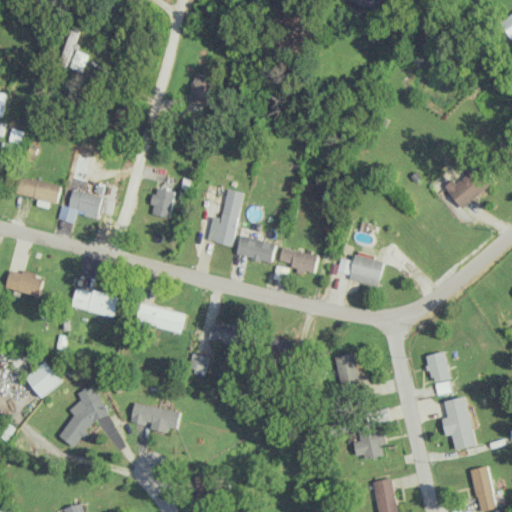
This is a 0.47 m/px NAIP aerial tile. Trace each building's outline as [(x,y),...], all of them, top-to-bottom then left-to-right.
[(348,0),(348,1),(379,8),(380,0),(348,0)] [(511,17),(502,25),(511,38),(511,37),(511,12),(511,13),(511,14),(511,17)] [(69,66),(81,71),(88,54),(76,49),(69,66)] [(209,101),(214,76),(195,73),(190,98),(209,101)] [(0,117),(2,118),(8,93),(0,91),(0,117)] [(443,186),(461,208),(495,179),(481,162),(455,183),(452,179),(443,186)] [(59,201),(63,183),(19,176),(16,193),(59,201)] [(176,191),(156,187),(152,204),(154,204),(153,213),(171,217),(176,191)] [(103,195),(74,188),(69,206),(62,204),(59,217),(75,221),(78,212),(98,217),(103,195)] [(244,191),(228,188),(222,217),(213,215),(208,240),(234,245),(244,191)] [(274,260),(277,240),(241,236),(238,255),(274,260)] [(315,272),(319,254),(283,246),(279,263),(306,269),(305,270),(315,272)] [(350,279),(380,285),(384,259),(355,254),(350,279)] [(353,259),(341,257),(338,270),(350,273),(353,259)] [(8,287),(41,295),(46,276),(24,270),(24,272),(12,269),(8,287)] [(116,316),(120,296),(77,286),(73,306),(116,316)] [(183,331),(187,313),(143,302),(138,320),(183,331)] [(210,341),(243,343),(244,325),(211,323),(210,341)] [(274,358),(302,357),(302,338),(274,339),(274,358)] [(433,382),(452,377),(446,350),(426,355),(433,382)] [(363,381),(355,351),(335,356),(343,386),(363,381)] [(207,371),(210,355),(194,352),(190,367),(207,371)] [(26,376),(43,396),(63,380),(47,360),(26,376)] [(111,417),(95,383),(78,391),(82,401),(70,406),(76,420),(61,427),(67,439),(111,417)] [(445,400),(448,416),(443,417),(447,435),(453,433),(456,449),(477,444),(467,396),(445,400)] [(130,421),(149,424),(148,426),(177,432),(181,411),(134,401),(130,421)] [(384,453),(383,444),(387,443),(384,426),(359,431),(361,439),(354,441),(358,458),(384,453)] [(481,511),(497,507),(488,465),(472,468),(481,511)] [(210,472),(194,474),(197,504),(213,502),(210,472)] [(373,481),(379,511),(398,511),(391,477),(373,481)]
